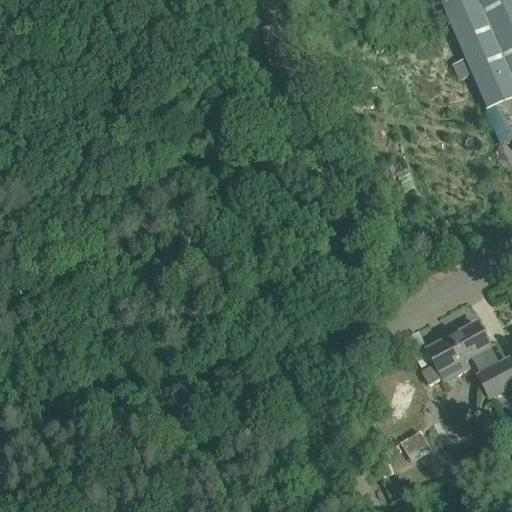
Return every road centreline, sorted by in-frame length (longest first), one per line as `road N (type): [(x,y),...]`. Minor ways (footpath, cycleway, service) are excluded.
road 1 (unclassified): [(312,367),(149,0)]
road 2 (unclassified): [(312,367),(511,248)]
